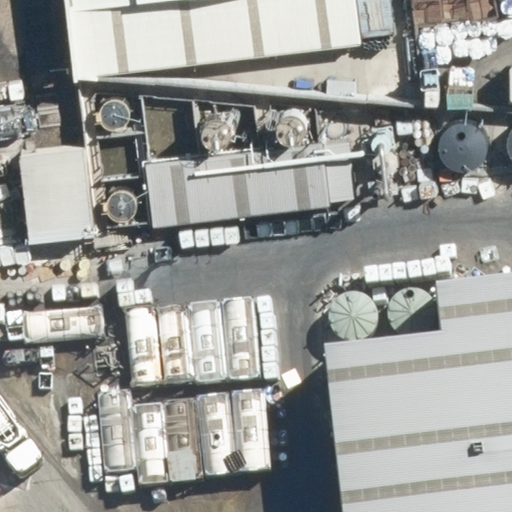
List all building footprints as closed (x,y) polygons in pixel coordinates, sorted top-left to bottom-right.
[(64,0),(72,71),(359,40),(354,0),(64,0)] [(511,74),(511,0),(498,0),(500,75),(511,74)] [(489,125),(446,123),(443,167),(486,169),(489,125)] [(143,156),(150,222),(330,203),(330,198),(356,195),(350,134),(143,156)] [(94,239),(83,142),(18,149),(29,246),(94,239)] [(389,309),(379,310),(377,306),(375,302),(372,299),(369,296),(365,294),(361,293),(356,293),(352,293),(347,294),(343,295),(340,297),(336,300),(334,304),(331,308),(330,312),(329,316),(329,320),(330,325),(331,329),(333,333),(336,336),(340,339),(343,341),(347,343),(352,344),(356,344),(360,343),(365,342),(369,340),(372,338),(375,334),(377,331),(379,327),(380,322),(381,318),(389,317),(390,322),(391,326),(394,329),(397,333),(400,336),(404,338),(408,339),(412,340),(417,340),(421,339),(425,338),(429,335),(432,333),(435,329),(438,326),(439,322),(440,317),(440,313),(440,308),(438,304),(436,300),(434,297),(430,294),(427,291),(423,290),(418,289),(414,288),(410,289),(405,290),(402,292),(398,294),(395,297),(392,301),(390,305),(389,309)] [(511,511),(511,289),(443,297),(448,346),(331,359),(348,511),(511,511)]
